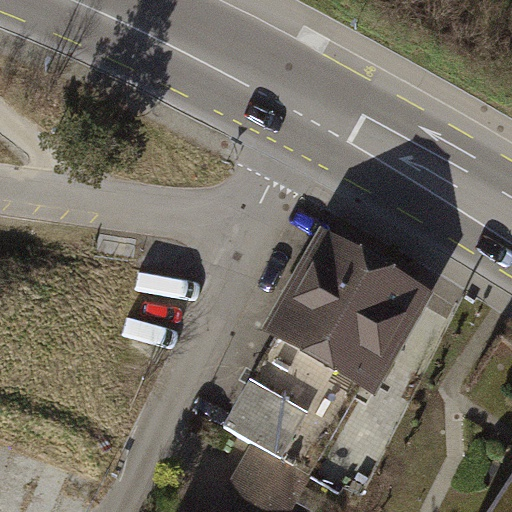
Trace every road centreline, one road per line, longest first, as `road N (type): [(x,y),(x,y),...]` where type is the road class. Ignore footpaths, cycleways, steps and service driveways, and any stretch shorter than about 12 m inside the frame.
road 1 (residential): [(110,511),(318,104)]
road 2 (secondary): [(318,104),(77,0)]
road 3 (secondary): [(511,220),(318,104)]
